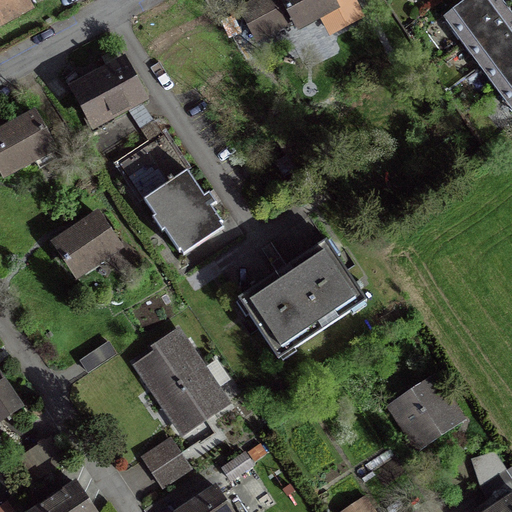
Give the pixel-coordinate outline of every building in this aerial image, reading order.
[(0,0),(0,25),(30,9),(25,0),(0,0)] [(259,0),(261,2),(239,13),(254,41),(291,21),(295,29),(327,12),(336,30),(358,19),(348,0),(259,0)] [(500,3),(497,0),(468,0),(441,20),(459,43),(476,67),(494,90),(511,114),(511,113),(511,19),(505,10),(500,3)] [(393,18),(382,25),(391,38),(401,31),(393,18)] [(141,102),(121,64),(73,90),(95,132),(112,123),(110,118),(141,102)] [(13,128),(10,123),(0,128),(0,173),(2,176),(51,149),(34,117),(13,128)] [(220,226),(221,226),(210,209),(215,206),(207,195),(202,198),(153,124),(140,133),(149,146),(118,167),(177,255),(178,254),(219,226),(220,226)] [(287,137),(276,144),(284,156),(273,164),(281,177),(304,162),(287,137)] [(117,247),(97,218),(54,247),(66,265),(67,264),(77,275),(101,259),(127,277),(138,261),(118,246),(117,247)] [(364,303),(325,243),(237,301),(277,361),(364,303)] [(202,419),(223,405),(175,334),(153,349),(156,354),(137,367),(182,433),(202,419)] [(417,450),(460,422),(446,402),(432,380),(389,409),(417,450)] [(0,421),(19,409),(0,381),(0,421)] [(65,461),(52,441),(18,464),(31,483),(65,461)] [(143,460),(152,474),(178,457),(169,443),(143,460)] [(221,470),(229,483),(252,467),(243,455),(221,470)] [(90,511),(74,487),(35,511),(90,511)] [(229,511),(214,489),(180,511),(229,511)] [(511,511),(511,499),(491,511),(511,511)] [(370,511),(364,502),(348,511),(370,511)]
